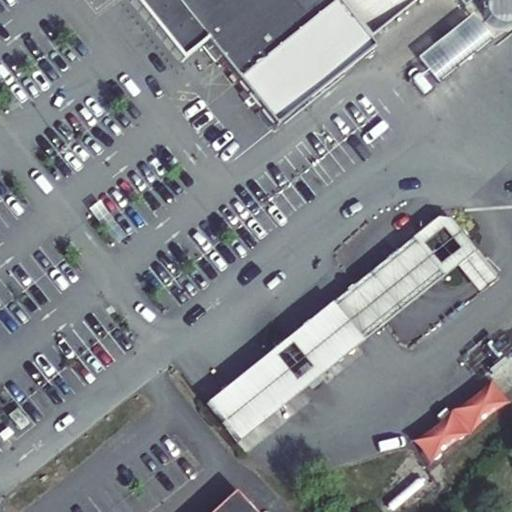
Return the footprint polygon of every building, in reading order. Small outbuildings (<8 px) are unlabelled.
[(373,46),(366,38),(412,0),(459,0),(464,5),(469,0),(139,0),(185,56),(209,37),(277,123),(373,46)] [(412,241),(205,409),(233,443),(440,276),(412,241)] [(479,264),(468,249),(454,260),(468,277),(479,268),(478,266),(479,264)] [(411,442),(429,464),(508,401),(490,378),(411,442)] [(15,423),(14,425),(18,430),(26,424),(15,410),(9,415),(15,423)] [(251,511),(230,490),(206,511),(251,511)]
